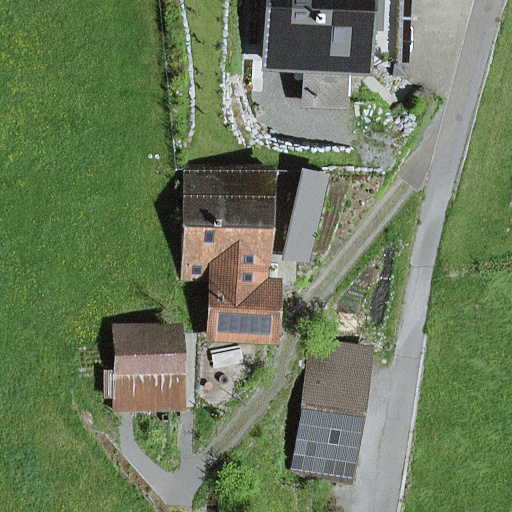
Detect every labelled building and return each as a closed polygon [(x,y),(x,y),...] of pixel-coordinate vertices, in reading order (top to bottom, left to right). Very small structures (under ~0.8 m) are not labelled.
[(272,0),(270,62),(307,63),(305,103),(335,105),(337,65),(342,65),(385,67),(395,67),(398,0),(272,0)] [(384,81),(407,82),(410,0),(398,0),(395,67),(385,67),(384,81)] [(211,338),(271,340),(273,286),(260,286),(263,174),(184,172),(180,281),(213,282),(211,338)] [(113,329),(113,410),(177,410),(177,329),(113,329)] [(314,347),(296,471),(346,478),(363,354),(314,347)]
